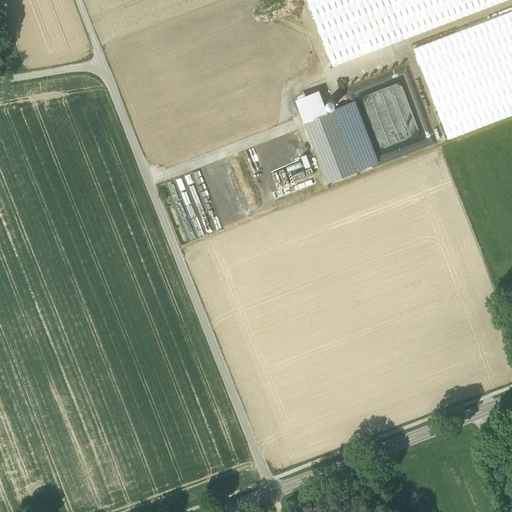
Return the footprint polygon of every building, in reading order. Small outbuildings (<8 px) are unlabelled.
[(308,0),(333,65),(503,0),(308,0)] [(511,9),(414,47),(448,137),(511,113),(511,9)] [(356,82),(371,132),(388,126),(393,140),(427,130),(408,69),(405,70),(405,68),(385,75),(385,73),(356,82)] [(296,98),(304,120),(328,111),(319,89),(296,98)] [(329,98),(327,101),(327,104),(330,106),(333,105),(335,103),(334,100),(332,98),(329,98)] [(333,108),(357,170),(378,162),(354,101),(333,108)] [(357,170),(333,108),(328,111),(304,120),(328,181),(357,170)] [(302,155),(306,166),(312,164),(307,153),(302,155)] [(295,180),(315,174),(313,167),(293,173),(295,180)] [(277,184),(287,183),(286,170),(276,171),(277,184)]
